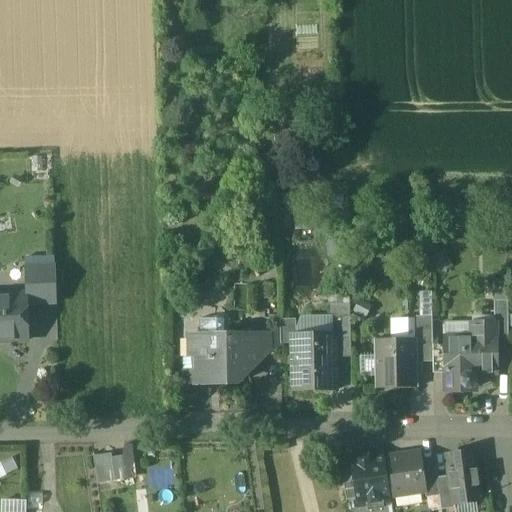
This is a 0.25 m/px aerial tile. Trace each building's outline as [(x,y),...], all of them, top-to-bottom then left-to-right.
[(55,268),(29,269),(30,305),(56,304),(55,268)] [(26,296),(0,296),(0,342),(27,342),(26,296)] [(508,302),(494,302),(494,324),(496,324),(496,340),(508,339),(508,302)] [(432,317),(414,318),(414,340),(416,340),(416,361),(432,361),(432,317)] [(221,318),(202,319),(200,321),(200,335),(224,334),(223,320),(221,318)] [(350,318),(333,318),(333,336),(334,336),(335,358),(351,358),(350,318)] [(496,340),(496,324),(494,324),(472,325),(472,339),(445,340),(445,345),(445,346),(445,374),(445,393),(468,392),(468,389),(471,389),(476,385),(475,382),(478,382),(483,378),(482,375),(496,375),(496,340)] [(472,339),(472,325),(445,325),(445,340),(472,339)] [(200,335),(191,335),(191,357),(183,358),(183,380),(220,378),(220,382),(237,382),(257,361),(257,332),(224,334),(200,335)] [(333,336),(293,337),(294,387),(314,387),(315,391),(335,390),(335,358),(334,336),(333,336)] [(414,340),(375,341),(376,390),(416,389),(416,361),(416,340),(414,340)] [(445,346),(432,347),(432,361),(433,374),(445,374),(445,346)] [(420,453),(384,458),(390,498),(425,493),(426,492),(421,463),(420,453)] [(474,453),(447,456),(449,477),(453,505),(454,505),(481,501),(474,453)] [(384,454),(352,459),(358,499),(359,506),(391,502),(390,498),(384,458),(384,454)] [(110,456),(94,458),(98,483),(113,481),(110,456)] [(435,461),(421,463),(426,492),(425,493),(426,498),(440,497),(437,478),(435,461)] [(353,464),(341,466),(346,501),(358,499),(353,464)] [(449,477),(437,478),(440,497),(441,511),(455,509),(454,505),(453,505),(449,477)] [(0,511),(21,511),(22,500),(0,498),(0,511)]
